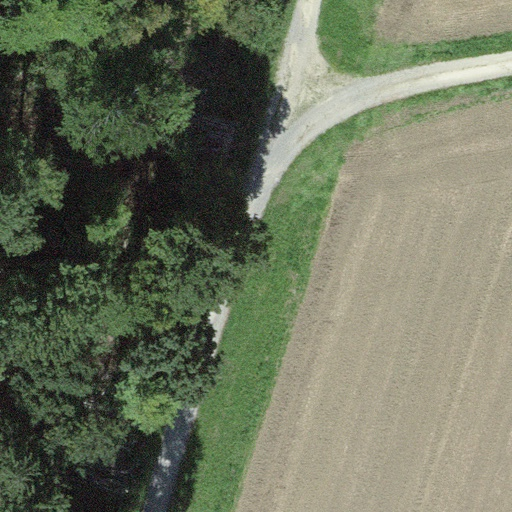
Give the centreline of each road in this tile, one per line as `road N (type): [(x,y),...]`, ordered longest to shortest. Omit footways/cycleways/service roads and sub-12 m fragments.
road 1 (track): [(133,511),(260,129)]
road 2 (track): [(260,129),(340,92),(511,63)]
road 3 (track): [(260,129),(325,0)]
